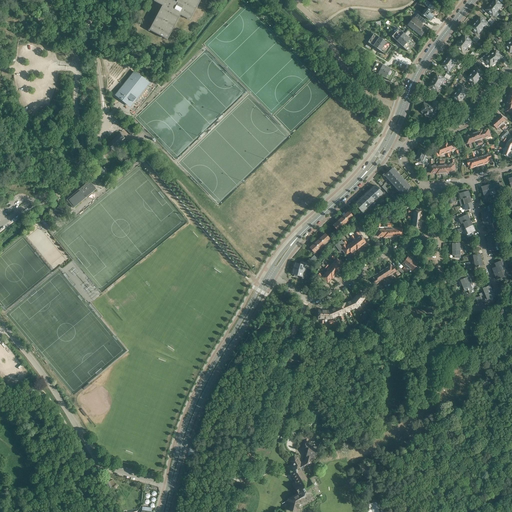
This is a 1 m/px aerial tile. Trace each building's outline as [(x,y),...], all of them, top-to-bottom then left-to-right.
[(179,0),(179,1),(178,0),(176,3),(174,2),(171,0),(154,0),(158,2),(158,3),(162,6),(161,8),(162,9),(161,11),(160,10),(157,16),(158,17),(157,19),(155,18),(151,27),(152,28),(151,31),(166,39),(168,36),(169,36),(173,28),(172,27),(173,25),(174,26),(178,20),(176,19),(177,17),(179,18),(180,15),(188,20),(190,16),(192,17),(196,10),(194,9),(195,7),(197,7),(200,0),(179,0)] [(494,0),(491,5),(498,10),(502,5),(496,0),(494,0)] [(498,10),(491,5),(486,10),(493,15),(498,10)] [(428,7),(423,14),(431,20),(435,15),(430,11),(431,9),(428,7)] [(410,27),(421,36),(424,32),(427,29),(422,26),(422,25),(420,24),(422,22),(422,23),(425,20),(425,19),(420,15),(420,16),(416,20),(410,27)] [(476,23),(482,28),(487,23),(480,17),(476,23)] [(482,28),(476,23),(471,28),(478,34),(482,28)] [(399,29),(391,37),(407,52),(415,44),(399,29)] [(367,43),(385,55),(391,46),(374,34),(367,43)] [(460,41),(467,47),(471,41),(465,36),(460,41)] [(467,47),(460,41),(456,47),(462,52),(467,47)] [(491,55),(496,62),(501,57),(496,51),(491,55)] [(446,60),(453,65),(457,60),(450,55),(446,60)] [(496,62),(491,55),(485,59),(490,66),(496,62)] [(453,65),(446,60),(442,66),(448,71),(453,65)] [(372,71),(391,81),(396,72),(380,64),(377,62),(372,71)] [(472,73),(479,79),(483,73),(477,68),(472,73)] [(148,82),(135,72),(116,95),(129,106),(148,82)] [(479,79),(472,73),(468,79),(474,84),(479,79)] [(433,80),(440,85),(444,78),(436,74),(433,80)] [(461,80),(465,83),(467,80),(463,77),(460,75),(458,77),(461,79),(461,80)] [(440,85),(433,80),(430,87),(437,91),(440,85)] [(457,92),(463,97),(468,92),(461,86),(457,92)] [(463,97),(457,92),(452,97),(459,103),(463,97)] [(422,112),(425,114),(426,116),(428,117),(430,116),(430,115),(434,116),(438,102),(434,100),(433,103),(429,102),(428,105),(424,103),(422,112)] [(496,119),(505,128),(507,127),(503,123),(506,120),(500,115),(496,119)] [(505,128),(496,119),(492,122),(497,128),(500,126),(503,130),(505,128)] [(126,130),(132,135),(135,133),(129,127),(126,130)] [(472,135),(471,135),(473,141),(479,140),(480,141),(477,142),(479,145),(481,145),(480,141),(480,139),(478,132),(471,134),(472,135)] [(106,146),(111,151),(125,138),(120,133),(106,146)] [(449,143),(443,145),(446,152),(452,150),(449,143)] [(446,152),(443,145),(438,147),(440,155),(446,152)] [(511,152),(511,150),(505,148),(500,146),(499,149),(504,151),(503,154),(510,157),(511,152)] [(418,155),(425,158),(427,152),(420,149),(418,155)] [(473,159),(475,167),(481,165),(479,157),(475,158),(475,157),(475,156),(474,153),(472,154),(472,157),(473,157),(473,159)] [(425,158),(418,155),(415,161),(428,165),(429,163),(424,161),(425,158)] [(487,163),(484,155),(479,157),(481,165),(487,163)] [(98,176),(103,178),(107,175),(106,169),(101,168),(97,171),(98,176)] [(382,175),(387,181),(396,172),(394,170),(393,170),(392,169),(393,169),(392,169),(390,171),(389,169),(382,175)] [(400,176),(396,172),(387,181),(391,185),(400,176)] [(404,180),(400,176),(391,185),(395,189),(404,180)] [(407,184),(404,180),(395,189),(398,193),(407,184)] [(67,200),(74,208),(96,189),(90,181),(67,200)] [(411,189),(407,184),(398,193),(402,197),(406,193),(408,191),(410,190),(411,189)] [(377,188),(375,185),(371,189),(379,198),(383,195),(385,193),(379,187),(377,188)] [(490,194),(490,192),(488,185),(482,187),(484,196),(490,194)] [(379,198),(371,189),(367,193),(375,202),(379,198)] [(464,199),(471,196),(469,191),(466,192),(465,189),(459,191),(461,199),(464,199)] [(375,202),(367,193),(363,196),(371,205),(375,202)] [(371,205),(363,196),(359,200),(367,209),(371,205)] [(367,209),(359,200),(355,204),(363,213),(367,209)] [(71,210),(65,202),(54,211),(61,218),(71,210)] [(472,202),(465,204),(467,210),(474,208),(472,202)] [(482,212),(483,219),(493,217),(491,210),(482,212)] [(343,216),(347,221),(353,217),(348,211),(343,216)] [(359,213),(355,217),(359,221),(364,217),(359,213)] [(464,223),(470,219),(468,214),(459,218),(462,223),(463,223),(464,223)] [(40,220),(48,230),(53,225),(45,216),(40,220)] [(337,221),(342,226),(347,221),(343,216),(337,221)] [(473,225),(470,219),(464,223),(466,228),(473,225)] [(342,226),(337,221),(332,225),(337,231),(342,226)] [(473,225),(466,228),(469,234),(476,230),(473,225)] [(367,234),(362,226),(357,229),(363,237),(367,234)] [(356,239),(360,246),(365,242),(360,236),(359,234),(360,234),(357,232),(355,233),(357,236),(358,237),(356,239)] [(487,236),(488,242),(495,241),(494,235),(496,235),(495,232),(489,233),(490,236),(487,236)] [(319,239),(324,244),(329,239),(325,234),(319,239)] [(351,243),(356,249),(361,246),(360,246),(356,239),(353,235),(351,237),(354,241),(351,243)] [(319,239),(314,243),(319,248),(324,244),(319,239)] [(350,251),(346,246),(344,242),(342,240),(335,245),(340,252),(343,250),(346,254),(350,251)] [(495,241),(488,242),(489,248),(493,248),(493,251),(500,249),(501,248),(501,247),(500,246),(496,247),(495,241)] [(319,248),(314,243),(309,248),(314,253),(319,248)] [(356,249),(351,243),(346,246),(350,251),(351,253),(356,249)] [(472,255),(473,261),(482,259),(481,253),(472,255)] [(313,264),(318,260),(314,256),(309,260),(313,264)] [(403,263),(407,267),(413,261),(408,257),(403,263)] [(333,264),(338,268),(342,263),(336,259),(333,264)] [(413,261),(407,267),(412,270),(417,264),(413,261)] [(307,266),(295,263),(295,264),(296,264),(296,265),(294,265),(293,269),(305,272),(307,266)] [(326,273),(331,277),(332,278),(336,273),(329,268),(328,267),(325,265),(323,264),(322,265),(327,269),(326,269),(328,270),(326,273)] [(329,268),(336,273),(339,269),(338,268),(333,264),(329,268)] [(385,268),(390,275),(395,271),(393,266),(392,267),(390,265),(385,268)] [(493,268),(495,274),(502,271),(500,265),(493,268)] [(381,271),(385,277),(390,275),(385,268),(381,271)] [(305,272),(293,269),(292,272),(293,272),(294,272),(293,274),(292,274),(295,275),(295,277),(303,279),(305,272)] [(376,274),(381,280),(385,277),(381,271),(376,274)] [(502,271),(495,274),(497,280),(500,278),(501,281),(507,279),(506,275),(505,272),(503,273),(502,271)] [(331,277),(326,273),(322,278),(320,277),(322,275),(319,273),(316,277),(320,280),(322,278),(327,282),(331,277)] [(381,280),(376,274),(372,276),(373,279),(375,284),(373,286),(376,290),(380,287),(377,283),(381,280)] [(461,280),(463,285),(472,282),(471,280),(469,280),(468,277),(461,280)] [(472,282),(463,285),(465,291),(468,290),(470,294),(475,292),(473,288),(474,288),(472,282)] [(483,288),(486,294),(493,291),(491,285),(487,286),(486,284),(482,286),(483,288)] [(356,296),(362,301),(365,296),(359,291),(356,296)] [(484,295),(486,300),(490,299),(491,300),(493,299),(494,298),(493,297),(495,297),(493,291),(486,294),(484,295)] [(353,300),(361,311),(363,314),(365,313),(363,310),(363,309),(361,307),(360,304),(362,301),(356,296),(353,300)] [(352,300),(347,303),(350,310),(355,308),(357,309),(360,312),(361,311),(353,300),(352,300)] [(347,303),(341,306),(344,313),(348,311),(350,316),(352,315),(351,312),(350,310),(347,303)] [(341,306),(336,308),(339,315),(340,317),(341,320),(342,321),(344,320),(343,319),(342,316),(341,314),(344,313),(341,306)] [(329,311),(330,319),(339,315),(336,308),(329,311)] [(294,457),(292,458),(291,461),(292,464),(288,466),(296,481),(292,483),(298,493),(286,500),(290,508),(290,510),(296,511),(299,511),(301,509),(298,508),(299,503),(318,492),(311,480),(317,476),(315,473),(306,478),(302,472),(303,469),(310,465),(312,459),(314,459),(317,447),(312,446),(312,445),(309,444),(308,443),(309,439),(313,440),(314,437),(300,434),(299,439),(304,440),(301,450),(308,451),(305,461),(301,463),(297,457),(294,457)]
